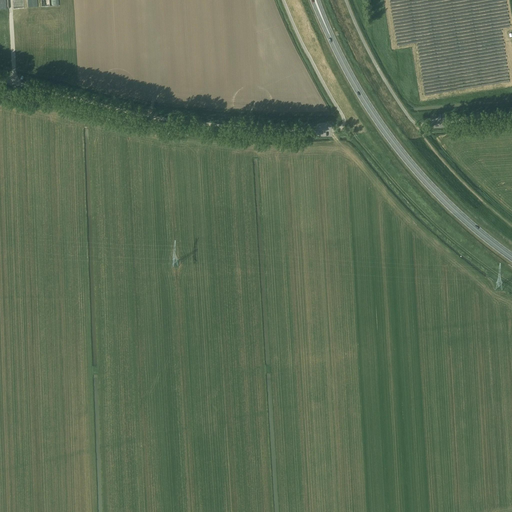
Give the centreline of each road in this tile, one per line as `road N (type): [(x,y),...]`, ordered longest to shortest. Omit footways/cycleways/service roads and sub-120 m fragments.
road 1 (unclassified): [(333,130),(184,122),(0,80)]
road 2 (primary): [(511,257),(417,172),(332,40)]
